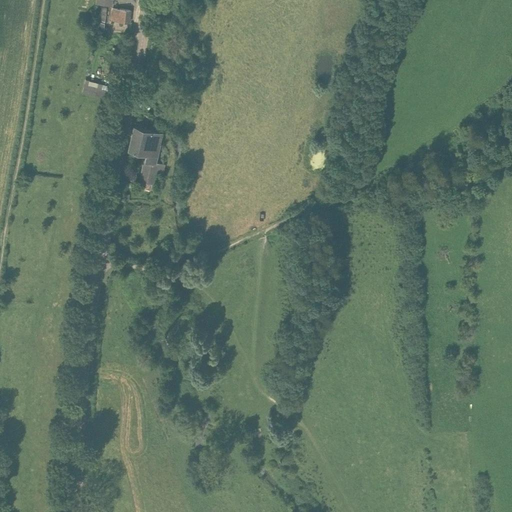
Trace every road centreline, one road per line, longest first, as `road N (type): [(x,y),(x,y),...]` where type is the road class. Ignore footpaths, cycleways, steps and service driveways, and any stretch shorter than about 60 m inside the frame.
road 1 (tertiary): [(75,511),(83,351),(146,0)]
road 2 (track): [(41,0),(0,254)]
road 3 (track): [(511,151),(427,194),(341,200)]
road 4 (track): [(97,260),(157,270),(263,232)]
